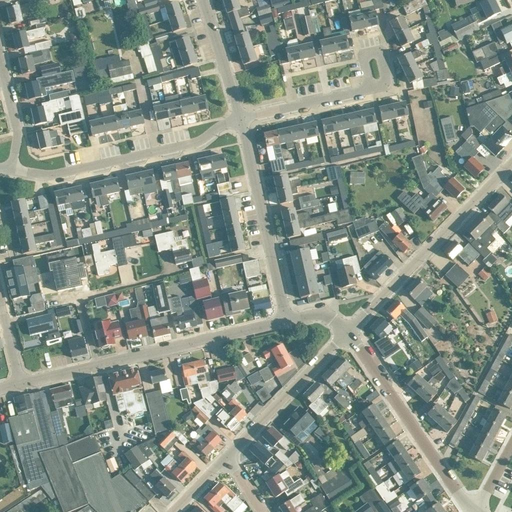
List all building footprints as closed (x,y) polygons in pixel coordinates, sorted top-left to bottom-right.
[(17,7),(7,10),(11,25),(21,22),(23,22),(21,13),(31,11),(30,5),(47,1),(46,0),(30,0),(29,1),(30,4),(17,7)] [(144,2),(136,5),(138,10),(157,4),(155,0),(148,0),(144,2)] [(231,22),(240,19),(250,16),(247,7),(240,9),(237,0),(224,0),(223,0),(227,14),(228,14),(231,22)] [(267,0),(261,0),(263,6),(256,8),(259,16),(271,13),(271,11),(267,0)] [(269,0),(272,8),(290,3),(288,0),(269,0)] [(363,16),(366,29),(378,26),(375,13),(375,10),(384,8),(381,0),(372,0),(374,7),(362,10),(363,16)] [(422,8),(426,21),(432,19),(429,6),(424,8),(424,7),(428,5),(425,0),(415,0),(402,6),(407,15),(422,8)] [(483,10),(451,26),(453,30),(456,36),(458,41),(480,31),(477,24),(500,13),(493,0),(491,0),(481,5),(483,10)] [(307,1),(290,5),(291,11),(308,7),(307,1)] [(169,20),(182,16),(178,3),(165,8),(165,9),(159,11),(157,4),(138,10),(144,28),(150,27),(145,14),(147,13),(148,15),(159,11),(160,11),(163,22),(169,20)] [(278,15),(291,11),(290,5),(277,9),(278,15)] [(86,16),(84,10),(81,8),(74,10),(77,21),(84,19),(86,16)] [(309,11),(310,16),(314,34),(321,32),(315,10),(309,11)] [(173,33),(177,32),(186,29),(182,16),(169,20),(173,33)] [(310,16),(300,18),(304,36),(314,34),(310,16)] [(349,19),(350,22),(352,32),(366,29),(363,16),(349,19)] [(41,19),(40,17),(28,20),(30,26),(47,22),(46,18),(41,19)] [(291,17),(283,19),(287,31),(294,29),(291,17)] [(390,23),(396,35),(408,29),(402,17),(390,23)] [(426,21),(422,23),(427,40),(437,35),(432,19),(426,21)] [(507,44),(511,41),(511,24),(503,29),(499,22),(491,26),(500,44),(506,42),(507,44)] [(37,30),(23,33),(14,36),(17,50),(29,48),(27,40),(46,35),(44,28),(45,27),(45,25),(45,23),(36,26),(37,30)] [(271,33),(264,35),(266,43),(279,39),(275,25),(269,27),(271,33)] [(235,38),(239,52),(252,48),(248,34),(245,35),(243,26),(233,29),(236,37),(235,38)] [(150,27),(144,28),(148,41),(154,39),(150,27)] [(323,29),(326,42),(320,43),(323,56),(336,53),(333,40),(330,28),(323,29)] [(396,35),(402,47),(414,41),(408,29),(396,35)] [(444,31),(438,34),(442,43),(456,36),(453,30),(446,34),(444,31)] [(170,39),(168,33),(155,37),(157,43),(170,39)] [(436,57),(442,54),(437,35),(427,40),(415,45),(418,51),(429,45),(433,45),(436,57)] [(346,37),(333,40),(336,53),(349,50),(346,37)] [(193,51),(189,38),(176,43),(180,55),(193,51)] [(279,39),(266,43),(270,57),(279,54),(281,54),(281,53),(280,49),(282,48),(279,39)] [(281,54),(279,54),(282,65),(289,63),(302,60),(299,47),(297,39),(290,41),(288,42),(287,44),(287,47),(287,50),(286,50),(286,52),(281,53),(281,54)] [(53,48),(51,41),(35,45),(37,52),(53,48)] [(494,42),(472,52),(477,63),(480,61),(488,60),(489,59),(488,58),(499,53),(494,42)] [(449,52),(458,47),(456,44),(442,50),(444,55),(449,52)] [(315,57),(312,45),(299,47),(302,60),(315,57)] [(145,58),(147,66),(161,62),(156,47),(141,52),(143,59),(145,58)] [(252,48),(239,52),(244,65),(257,61),(252,48)] [(35,72),(33,66),(45,63),(42,51),(30,54),(31,58),(20,60),(23,75),(35,72)] [(197,64),(193,51),(180,55),(184,68),(197,64)] [(414,60),(421,57),(418,51),(398,60),(404,72),(416,66),(414,60)] [(437,61),(430,64),(434,71),(446,69),(442,54),(436,57),(437,61)] [(119,56),(94,61),(98,80),(104,79),(103,70),(109,69),(111,79),(112,83),(133,79),(132,75),(132,74),(129,60),(121,62),(119,56)] [(489,60),(489,59),(488,60),(480,61),(484,71),(495,66),(494,65),(502,62),(499,56),(489,60)] [(500,77),(511,71),(511,57),(505,61),(507,65),(497,70),(500,77)] [(148,69),(156,67),(159,74),(164,72),(161,62),(147,66),(148,69)] [(43,77),(61,72),(59,63),(41,67),(43,77)] [(422,78),(416,66),(404,72),(410,84),(422,78)] [(201,78),(198,67),(186,71),(187,77),(190,76),(191,81),(201,78)] [(437,83),(436,78),(422,80),(424,88),(437,86),(450,83),(450,81),(449,81),(447,69),(437,71),(438,81),(447,79),(447,81),(437,83)] [(75,82),(73,70),(40,78),(41,82),(26,85),(28,93),(26,93),(27,99),(29,99),(29,100),(47,96),(46,89),(75,82)] [(187,77),(186,71),(173,74),(174,80),(187,77)] [(511,79),(511,71),(500,77),(497,78),(500,85),(511,79)] [(160,78),(162,83),(174,80),(173,74),(160,78)] [(147,81),(149,87),(162,83),(160,78),(147,81)] [(467,82),(461,83),(464,94),(470,93),(467,82)] [(471,91),(480,89),(479,82),(470,84),(471,91)] [(135,84),(122,87),(123,93),(136,90),(135,84)] [(110,96),(123,93),(122,87),(109,90),(110,96)] [(112,102),(110,96),(109,90),(96,93),(99,104),(99,105),(112,102)] [(482,97),(484,104),(503,97),(500,90),(482,96),(482,97)] [(71,97),(69,91),(49,95),(50,101),(57,100),(66,98),(71,97)] [(478,105),(470,108),(466,109),(470,127),(474,126),(481,133),(480,134),(488,142),(484,146),(496,157),(511,139),(511,92),(503,97),(484,104),(478,106),(478,105)] [(86,106),(99,104),(96,93),(84,96),(86,106)] [(178,95),(165,98),(167,106),(170,119),(182,116),(179,103),(180,103),(178,95)] [(73,113),(60,116),(62,124),(75,121),(84,119),(82,111),(81,111),(80,105),(78,96),(70,98),(72,107),(74,113),(73,113)] [(205,97),(192,100),(195,113),(208,110),(205,97)] [(482,97),(476,100),(478,105),(478,106),(484,104),(482,97)] [(41,108),(32,111),(34,119),(32,120),(33,126),(35,125),(35,126),(45,124),(47,123),(47,122),(52,121),(54,117),(53,113),(59,112),(59,110),(57,100),(50,102),(50,103),(42,105),(43,108),(41,108)] [(192,100),(180,103),(179,103),(182,116),(195,113),(192,100)] [(471,100),(465,102),(467,109),(476,106),(475,102),(471,100)] [(155,112),(157,122),(170,119),(167,106),(161,107),(159,103),(153,104),(155,112)] [(408,116),(407,113),(405,103),(392,106),(395,119),(408,116)] [(113,107),(115,117),(118,131),(131,128),(128,114),(126,104),(113,107)] [(392,106),(379,109),(382,122),(395,119),(392,106)] [(373,110),(360,113),(363,127),(376,124),(373,110)] [(144,125),(141,111),(128,114),(131,128),(144,125)] [(363,127),(360,113),(348,116),(351,129),(350,129),(352,137),(365,134),(363,127)] [(348,116),(335,119),(338,132),(350,129),(351,129),(348,116)] [(115,117),(103,120),(106,133),(118,131),(115,117)] [(457,140),(451,117),(441,120),(446,143),(457,140)] [(338,132),(335,119),(322,122),(326,142),(339,139),(337,132),(338,132)] [(88,132),(85,120),(67,124),(70,136),(88,132)] [(103,120),(90,123),(90,127),(93,136),(94,136),(106,133),(103,120)] [(319,136),(316,123),(303,126),(306,139),(319,136)] [(303,126),(290,129),(293,142),(306,139),(303,126)] [(461,136),(467,141),(477,150),(482,144),(472,135),(470,127),(461,136)] [(280,145),(286,144),(288,150),(294,149),(293,142),(290,129),(277,132),(280,145)] [(47,133),(37,135),(41,150),(65,145),(63,137),(57,138),(55,131),(49,133),(47,133)] [(277,132),(264,135),(267,147),(266,148),(269,163),(271,163),(277,161),(284,160),(283,158),(280,145),(277,132)] [(263,135),(255,137),(257,143),(265,142),(263,135)] [(414,141),(401,144),(402,150),(416,147),(414,141)] [(477,150),(467,141),(457,152),(468,163),(464,167),(476,178),(484,169),(473,159),(479,152),(477,150)] [(299,144),(295,145),(299,162),(303,161),(299,144)] [(402,150),(401,144),(388,147),(390,153),(402,150)] [(368,149),(363,150),(362,145),(355,147),(356,151),(356,152),(357,157),(370,154),(368,149)] [(381,146),(368,149),(370,154),(383,151),(381,146)] [(336,148),(328,150),(330,157),(337,155),(336,148)] [(356,152),(343,155),(344,160),(357,157),(356,152)] [(210,158),(213,171),(227,168),(224,155),(210,158)] [(343,155),(330,158),(331,163),(344,160),(343,155)] [(424,190),(429,185),(430,183),(427,173),(425,168),(421,155),(411,159),(424,190)] [(310,160),(312,167),(325,164),(323,157),(310,160)] [(198,161),(201,174),(213,171),(210,158),(198,161)] [(286,172),(299,169),(298,163),(294,164),(293,159),(284,162),(286,172)] [(286,172),(284,162),(284,160),(277,161),(271,163),(273,175),(283,173),(286,172)] [(310,160),(298,163),(299,169),(312,167),(310,160)] [(179,184),(180,186),(192,183),(191,177),(188,163),(175,166),(179,184)] [(340,165),(326,168),(329,182),(337,180),(343,178),(340,165)] [(179,184),(175,166),(162,169),(165,182),(171,181),(174,194),(181,192),(180,186),(179,184)] [(427,173),(430,183),(429,185),(439,194),(445,188),(456,199),(464,190),(452,179),(450,182),(441,173),(442,171),(439,168),(431,175),(429,171),(427,173)] [(155,185),(152,172),(139,175),(142,188),(143,188),(144,193),(156,190),(155,185)] [(142,188),(139,175),(126,177),(131,196),(143,193),(142,188)] [(297,188),(297,187),(301,186),(299,179),(288,181),(287,176),(274,179),(277,192),(297,188)] [(343,178),(337,180),(341,195),(346,194),(343,178)] [(107,196),(107,195),(120,193),(117,180),(104,183),(107,196)] [(466,180),(461,184),(471,195),(475,191),(466,180)] [(218,193),(219,198),(233,195),(230,182),(217,185),(218,192),(218,193)] [(100,197),(102,206),(109,205),(107,195),(107,196),(104,183),(91,185),(94,198),(100,197)] [(337,187),(330,188),(331,196),(338,195),(337,187)] [(72,208),(73,211),(86,208),(84,201),(81,188),(68,191),(71,204),(72,208)] [(297,188),(277,192),(280,205),(293,202),(292,195),(298,194),(297,188)] [(173,208),(169,190),(162,191),(166,209),(173,208)] [(68,191),(55,194),(57,203),(58,207),(65,205),(66,209),(72,208),(71,204),(68,191)] [(404,191),(397,198),(414,214),(420,208),(425,214),(433,222),(447,208),(431,193),(427,197),(424,201),(416,193),(411,198),(404,191)] [(219,198),(218,193),(205,195),(207,201),(219,198)] [(346,194),(341,195),(344,210),(344,211),(350,209),(346,194)] [(42,210),(48,209),(54,208),(51,195),(39,197),(42,210)] [(504,234),(510,228),(505,223),(511,216),(511,205),(509,203),(501,195),(488,208),(495,215),(490,219),(498,229),(501,232),(504,234)] [(193,204),(192,198),(183,200),(184,206),(193,204)] [(220,202),(223,215),(236,212),(234,199),(220,202)] [(15,216),(28,214),(25,200),(12,203),(15,216)] [(335,203),(327,205),(330,214),(338,212),(335,203)] [(197,207),(200,220),(206,219),(203,205),(197,207)] [(51,222),(57,221),(55,213),(54,208),(48,209),(51,222)] [(399,208),(391,214),(399,226),(407,220),(399,208)] [(330,214),(323,216),(325,223),(336,220),(338,226),(353,222),(350,209),(344,211),(344,210),(338,212),(330,214)] [(311,220),(310,219),(309,212),(296,215),(295,210),(282,213),(285,226),(311,220)] [(18,229),(31,226),(29,220),(35,218),(34,212),(28,214),(15,216),(18,229)] [(226,228),(239,225),(236,212),(223,215),(226,228)] [(489,220),(482,213),(466,230),(475,240),(471,245),(485,259),(482,262),(489,268),(497,260),(492,255),(495,252),(489,247),(496,240),(491,235),(498,229),(490,219),(489,220)] [(188,221),(186,215),(173,218),(174,224),(188,221)] [(305,229),(325,223),(323,216),(310,219),(311,220),(285,226),(288,239),(301,236),(299,229),(304,228),(305,229)] [(355,223),(349,226),(351,231),(355,229),(359,239),(379,231),(373,218),(371,220),(370,217),(355,224),(355,223)] [(200,220),(203,233),(209,231),(206,219),(200,220)] [(150,223),(151,229),(165,226),(164,220),(150,223)] [(59,233),(57,221),(51,222),(54,234),(59,233)] [(385,222),(378,229),(404,253),(412,245),(400,234),(399,235),(385,222)] [(127,228),(115,231),(116,237),(134,233),(131,223),(126,224),(127,228)] [(132,223),(131,223),(134,233),(151,229),(150,223),(133,227),(132,223)] [(242,238),(239,225),(226,228),(228,234),(222,235),(223,241),(224,242),(229,240),(229,241),(242,238)] [(20,242),(33,239),(31,226),(18,229),(20,242)] [(83,238),(79,239),(80,245),(98,241),(97,235),(92,236),(90,228),(82,230),(83,238)] [(346,229),(326,234),(328,243),(348,238),(346,229)] [(97,235),(98,241),(116,237),(115,231),(97,235)] [(176,265),(192,261),(188,245),(187,239),(176,242),(173,231),(155,236),(159,252),(172,249),(176,265)] [(212,244),(209,231),(203,233),(206,245),(212,244)] [(62,246),(59,233),(54,234),(55,240),(57,247),(62,246)] [(324,240),(322,233),(289,240),(291,248),(324,240)] [(36,252),(35,245),(55,240),(54,234),(33,239),(20,242),(23,255),(36,252)] [(134,234),(112,239),(114,251),(115,251),(124,249),(137,246),(134,234)] [(245,250),(242,238),(229,241),(232,253),(245,250)] [(80,245),(79,239),(66,242),(67,248),(80,245)] [(223,241),(212,244),(206,245),(209,258),(221,255),(219,249),(225,247),(224,242),(223,241)] [(457,255),(469,266),(480,255),(468,244),(463,250),(455,242),(444,253),(452,260),(457,255)] [(98,244),(92,245),(94,255),(98,276),(111,273),(109,266),(117,264),(116,258),(117,258),(116,256),(116,257),(115,251),(114,251),(100,254),(98,244)] [(293,265),(312,261),(309,249),(290,254),(293,265)] [(363,268),(369,274),(376,281),(393,264),(380,251),(363,268)] [(53,271),(58,292),(70,289),(63,259),(66,259),(65,255),(48,259),(51,271),(53,271)] [(94,266),(91,255),(84,256),(87,267),(94,266)] [(217,269),(233,266),(243,263),(241,255),(215,261),(217,269)] [(81,287),(77,269),(87,267),(84,256),(66,260),(66,259),(63,259),(70,289),(81,287)] [(37,275),(33,257),(16,260),(13,261),(15,270),(6,272),(12,300),(29,296),(25,277),(37,275)] [(342,260),(335,262),(338,272),(340,278),(342,288),(356,284),(354,276),(361,274),(358,264),(356,257),(342,260)] [(244,271),(260,267),(259,260),(243,263),(244,271)] [(312,261),(293,265),(295,276),(314,272),(312,261)] [(458,289),(469,277),(456,264),(445,276),(458,289)] [(260,267),(244,271),(246,279),(262,276),(260,267)] [(198,268),(189,270),(195,290),(196,296),(199,308),(205,307),(208,321),(223,317),(220,307),(218,300),(212,302),(206,280),(202,281),(198,268)] [(486,270),(480,277),(485,281),(491,275),(486,270)] [(314,272),(295,276),(298,288),(317,283),(314,272)] [(426,287),(425,286),(418,280),(406,291),(414,299),(415,300),(415,299),(421,305),(432,293),(426,287)] [(163,282),(152,285),(158,315),(170,312),(167,300),(163,282)] [(479,282),(470,289),(473,292),(481,285),(479,282)] [(317,283),(298,288),(300,299),(309,297),(310,301),(320,299),(317,283)] [(134,288),(129,290),(130,293),(135,292),(138,303),(145,301),(142,290),(142,287),(141,287),(134,289),(134,288)] [(252,295),(256,312),(271,309),(267,290),(253,293),(254,294),(252,295)] [(245,293),(237,295),(236,291),(222,294),(227,316),(234,314),(234,312),(248,309),(245,293)] [(115,294),(114,294),(117,305),(118,305),(117,302),(124,300),(122,292),(115,294)] [(117,305),(114,294),(95,299),(97,308),(107,306),(107,308),(117,305)] [(180,296),(167,300),(170,312),(171,312),(171,314),(177,313),(179,324),(181,330),(196,327),(195,324),(202,323),(202,325),(203,325),(203,324),(199,310),(199,308),(196,296),(189,298),(181,300),(180,296)] [(421,342),(428,337),(415,319),(397,301),(386,312),(394,319),(399,315),(408,324),(421,342)] [(35,310),(28,311),(29,314),(35,313),(45,311),(43,302),(34,304),(35,310)] [(133,324),(126,325),(127,330),(130,340),(139,338),(140,339),(142,338),(141,337),(146,335),(147,337),(144,322),(150,320),(146,306),(145,306),(137,308),(136,308),(137,314),(131,316),(133,324)] [(170,335),(168,325),(166,318),(158,320),(155,307),(148,308),(150,320),(154,338),(170,335)] [(416,315),(431,329),(433,326),(437,330),(441,326),(437,323),(438,322),(423,308),(416,315)] [(48,346),(62,342),(54,310),(48,311),(49,316),(27,321),(31,336),(47,332),(49,338),(46,339),(48,346)] [(495,315),(487,318),(490,324),(498,321),(495,315)] [(381,318),(370,329),(381,339),(374,344),(381,354),(394,346),(387,336),(383,332),(389,326),(388,325),(381,318)] [(80,319),(73,322),(76,334),(84,332),(80,319)] [(110,322),(103,324),(103,323),(101,322),(97,323),(96,324),(96,326),(94,326),(94,327),(91,328),(92,332),(95,331),(100,348),(111,345),(115,344),(114,340),(122,338),(118,322),(110,324),(110,322)] [(503,346),(508,348),(511,341),(511,335),(509,334),(503,346)] [(68,341),(72,358),(88,354),(83,338),(68,341)] [(274,355),(277,360),(287,354),(282,345),(278,348),(276,346),(263,353),(266,359),(274,355)] [(502,360),(508,348),(503,346),(497,357),(502,360)] [(293,364),(287,354),(277,360),(280,366),(272,370),(276,376),(289,369),(288,367),(293,364)] [(435,365),(430,369),(436,376),(440,372),(442,370),(447,367),(446,366),(446,365),(442,359),(440,356),(435,359),(435,360),(437,364),(436,366),(435,365)] [(496,372),(502,360),(497,357),(491,369),(496,372)] [(342,358),(332,368),(349,384),(354,380),(346,372),(351,366),(342,358)] [(413,373),(422,367),(417,360),(409,366),(413,373)] [(204,361),(194,363),(198,384),(200,390),(200,389),(203,399),(204,399),(205,399),(210,396),(217,392),(218,392),(220,391),(217,381),(209,382),(209,381),(207,382),(205,374),(209,372),(207,366),(205,367),(204,361)] [(185,387),(198,384),(194,363),(182,366),(183,372),(182,372),(185,387)] [(243,364),(238,367),(244,377),(250,374),(245,366),(243,364)] [(233,368),(217,372),(219,382),(219,383),(235,379),(236,383),(244,379),(237,367),(233,368)] [(259,372),(260,374),(265,383),(274,378),(268,367),(259,372)] [(442,370),(450,381),(455,378),(454,377),(447,367),(442,370)] [(349,384),(332,368),(322,378),(330,386),(336,381),(345,389),(347,387),(349,384)] [(124,371),(108,375),(114,396),(115,395),(120,413),(122,418),(130,416),(146,411),(140,389),(141,389),(137,369),(125,372),(125,371),(124,371)] [(400,369),(393,373),(400,383),(406,378),(400,369)] [(491,369),(484,380),(489,383),(493,376),(499,378),(501,374),(496,372),(491,369)] [(160,383),(162,391),(162,395),(173,392),(170,380),(167,381),(165,370),(150,374),(152,384),(160,383)] [(414,379),(408,386),(417,395),(427,384),(431,380),(422,372),(417,375),(414,379)] [(427,384),(417,395),(427,404),(434,397),(437,393),(432,389),(438,382),(440,383),(445,377),(440,372),(436,376),(434,377),(433,377),(431,380),(427,384)] [(88,387),(79,390),(83,400),(83,401),(84,405),(85,405),(92,403),(92,405),(100,403),(99,400),(106,399),(101,378),(86,382),(88,387)] [(450,381),(446,387),(454,394),(457,392),(458,392),(462,389),(462,388),(460,386),(460,385),(455,378),(450,381)] [(357,379),(350,387),(354,392),(362,384),(357,379)] [(499,392),(503,382),(495,379),(492,389),(499,392)] [(483,395),(489,383),(484,380),(478,392),(483,395)] [(234,384),(227,390),(226,388),(219,392),(229,401),(240,390),(234,384)] [(309,407),(318,416),(328,407),(319,398),(325,392),(316,384),(304,396),(312,404),(309,407)] [(69,386),(51,391),(53,400),(56,410),(62,408),(74,405),(71,396),(69,386)] [(183,401),(188,400),(186,389),(180,390),(183,401)] [(458,392),(457,392),(462,399),(463,399),(467,396),(462,389),(458,392)] [(101,453),(94,435),(87,438),(75,443),(69,445),(60,449),(59,449),(45,391),(14,399),(18,417),(9,420),(16,444),(10,446),(21,487),(28,485),(29,490),(41,486),(52,499),(56,498),(62,511),(67,511),(80,507),(87,503),(89,505),(96,511),(135,511),(143,504),(146,506),(147,507),(148,506),(149,506),(149,505),(149,504),(149,503),(120,475),(111,480),(101,453)] [(171,430),(161,391),(146,395),(156,434),(171,430)] [(511,395),(504,391),(497,403),(510,410),(511,405),(511,395)] [(217,392),(212,398),(217,402),(222,397),(218,392),(217,392)] [(346,410),(350,405),(339,394),(334,398),(346,410)] [(476,395),(467,410),(473,413),(481,398),(476,395)] [(210,396),(205,399),(211,404),(215,400),(210,396)] [(193,404),(196,406),(210,419),(218,412),(204,399),(203,399),(193,404)] [(233,400),(228,404),(234,410),(230,415),(239,423),(247,415),(243,412),(245,411),(233,400)] [(83,401),(75,403),(77,408),(75,408),(78,418),(87,415),(86,410),(85,406),(84,405),(83,401)] [(459,403),(456,409),(462,412),(465,407),(459,403)] [(366,418),(358,424),(362,429),(363,428),(370,424),(381,416),(374,405),(366,411),(363,413),(366,418)] [(428,415),(437,424),(447,413),(437,405),(428,415)] [(204,425),(210,419),(196,406),(192,410),(198,416),(196,417),(204,425)] [(303,433),(304,432),(307,435),(316,427),(312,424),(314,422),(300,408),(294,414),(295,415),(285,426),(296,437),(302,431),(303,433)] [(220,413),(215,418),(220,423),(227,429),(228,428),(231,431),(235,428),(237,428),(239,425),(239,424),(239,423),(230,415),(224,409),(222,411),(220,413)] [(466,425),(473,413),(467,410),(461,422),(466,425)] [(506,416),(494,410),(488,421),(500,428),(506,416)] [(57,412),(50,413),(60,449),(69,445),(63,423),(64,422),(62,415),(61,411),(57,412)] [(447,413),(437,424),(447,433),(457,423),(447,413)] [(370,424),(377,435),(389,427),(381,416),(370,424)] [(114,428),(112,420),(104,422),(106,430),(114,428)] [(481,433),(494,439),(500,428),(488,421),(485,427),(479,424),(476,427),(481,433)] [(343,426),(350,437),(355,434),(348,423),(347,424),(346,422),(342,424),(344,426),(343,426)] [(460,436),(466,425),(461,422),(455,433),(460,436)] [(13,442),(9,425),(1,427),(5,444),(13,442)] [(199,429),(196,432),(204,440),(214,449),(222,441),(218,438),(220,437),(208,425),(202,431),(199,429)] [(91,427),(85,434),(87,438),(94,435),(91,427)] [(396,438),(389,427),(377,435),(385,446),(396,438)] [(355,434),(350,437),(357,448),(363,444),(359,440),(367,434),(363,428),(362,429),(355,434)] [(281,437),(272,429),(263,438),(273,447),(278,442),(286,450),(292,444),(283,436),(281,437)] [(188,441),(176,430),(172,433),(185,445),(188,441)] [(185,445),(172,433),(170,431),(163,434),(166,437),(159,444),(167,452),(179,440),(184,446),(185,445)] [(454,448),(460,436),(455,433),(449,445),(454,448)] [(475,444),(488,451),(494,439),(481,433),(475,444)] [(154,438),(139,446),(137,447),(137,446),(124,455),(135,471),(148,462),(147,461),(154,455),(151,450),(158,444),(154,438)] [(206,457),(214,449),(204,440),(200,444),(194,439),(190,444),(202,455),(203,454),(206,457)] [(394,460),(406,452),(398,441),(387,449),(394,459),(394,460)] [(286,466),(285,467),(277,460),(276,461),(271,457),(272,456),(258,443),(250,452),(264,465),(265,465),(269,469),(269,470),(275,475),(278,472),(279,473),(288,467),(286,466)] [(365,459),(370,456),(363,444),(357,448),(365,459)] [(469,456),(481,463),(488,451),(475,444),(469,456)] [(294,464),(280,450),(275,455),(286,466),(288,467),(294,464)] [(193,464),(195,463),(183,451),(178,456),(184,461),(180,465),(179,466),(189,475),(197,467),(193,464)] [(413,463),(406,452),(394,460),(394,459),(389,463),(397,474),(413,463)] [(117,470),(125,467),(122,454),(113,457),(117,470)] [(301,459),(294,464),(297,469),(301,469),(306,466),(301,459)] [(181,483),(189,475),(179,466),(180,465),(174,460),(165,470),(177,481),(178,480),(181,483)] [(369,477),(376,472),(369,461),(363,464),(370,475),(368,476),(369,477)] [(421,474),(413,463),(397,474),(404,485),(421,474)] [(311,469),(322,485),(320,486),(331,503),(357,486),(345,467),(336,473),(333,469),(324,474),(317,465),(311,469)] [(130,470),(124,475),(134,486),(136,488),(136,489),(149,502),(155,496),(148,489),(140,481),(130,470)] [(158,483),(156,486),(167,497),(175,489),(156,470),(150,476),(158,483)] [(275,478),(267,484),(272,492),(271,493),(271,494),(273,496),(275,496),(276,498),(284,492),(285,492),(287,497),(298,490),(305,485),(308,483),(307,482),(306,480),(303,482),(301,479),(294,483),(290,477),(287,471),(279,476),(275,478)] [(383,483),(376,472),(369,477),(376,488),(384,483),(383,482),(383,483)] [(260,478),(254,483),(257,488),(257,487),(264,483),(260,478)] [(415,503),(419,509),(424,506),(425,504),(433,499),(430,493),(431,493),(423,480),(410,489),(418,500),(415,503)] [(213,491),(224,502),(224,503),(233,511),(234,511),(243,503),(225,486),(224,487),(220,483),(213,491)] [(391,493),(384,483),(376,488),(387,504),(395,498),(398,497),(394,491),(391,493)] [(361,497),(366,505),(367,505),(371,511),(389,511),(382,502),(372,488),(361,497)] [(8,511),(25,511),(46,497),(41,490),(8,511)] [(291,501),(280,508),(282,511),(296,511),(294,509),(305,502),(301,495),(299,493),(298,490),(287,497),(288,497),(291,501)] [(209,503),(207,505),(214,511),(220,511),(223,509),(220,507),(224,503),(224,502),(213,491),(205,499),(209,503)] [(310,501),(313,507),(305,511),(317,511),(328,505),(321,493),(310,501)] [(387,504),(391,510),(396,507),(398,505),(397,502),(395,498),(387,504)] [(425,511),(444,511),(439,504),(437,505),(433,499),(425,504),(429,510),(425,511)]
